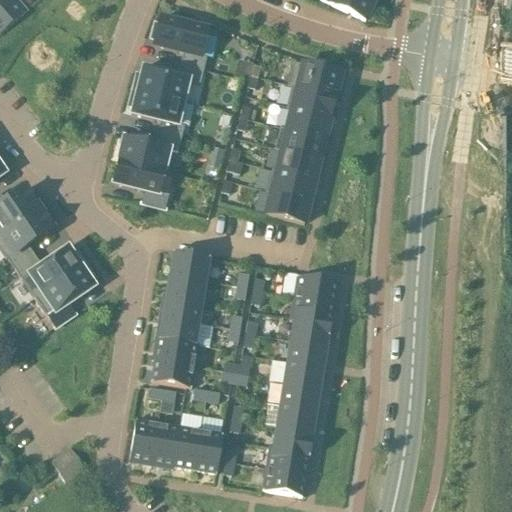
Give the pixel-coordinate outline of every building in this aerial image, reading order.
[(0,0),(0,36),(25,14),(13,0),(0,0)] [(365,23),(375,1),(372,0),(320,0),(320,2),(365,23)] [(150,41),(155,42),(153,48),(182,55),(179,67),(203,73),(206,59),(200,58),(207,32),(191,28),(192,24),(176,20),(175,24),(160,21),(159,27),(154,25),(150,41)] [(237,62),(233,80),(248,83),(252,66),(237,62)] [(290,76),(287,87),(336,99),(336,98),(335,98),(341,76),(315,70),(293,64),(290,76)] [(179,67),(177,78),(142,70),(140,77),(136,76),(132,92),(183,105),(188,83),(200,86),(203,73),(179,67)] [(252,67),(250,78),(258,80),(261,68),(252,67)] [(248,84),(247,90),(255,92),(258,80),(250,78),(248,84)] [(291,89),(286,109),(315,116),(330,120),(336,99),(287,87),(287,88),(291,89)] [(160,124),(157,135),(181,141),(184,128),(178,126),(183,105),(132,92),(128,108),(132,110),(131,116),(160,124)] [(250,110),(242,108),(239,120),(247,122),(250,110)] [(291,111),(286,132),(293,133),(325,141),(330,121),(330,120),(315,116),(286,109),(286,110),(291,111)] [(239,120),(236,132),(244,134),(247,122),(239,120)] [(279,130),(274,151),(281,153),(320,162),(325,141),(293,133),(286,132),(279,130)] [(177,154),(181,141),(157,135),(154,147),(123,139),(117,163),(164,174),(169,152),(177,154)] [(229,162),(237,164),(240,152),(232,150),(229,162)] [(271,171),(271,172),(314,183),(320,162),(281,153),(276,173),(271,171)] [(239,177),(242,165),(237,164),(229,162),(226,173),(239,177)] [(164,174),(117,163),(112,186),(144,194),(141,206),(164,212),(168,198),(158,196),(164,174)] [(271,172),(266,193),(309,204),(314,183),(271,172)] [(229,197),(232,185),(224,183),(221,195),(229,197)] [(28,193),(27,193),(25,191),(0,207),(0,236),(39,211),(34,203),(35,203),(28,193)] [(267,206),(265,216),(304,226),(309,204),(266,193),(265,194),(267,195),(270,195),(267,206)] [(51,228),(51,227),(44,217),(39,211),(0,236),(0,253),(6,262),(7,261),(14,271),(34,257),(27,247),(52,230),(51,228)] [(85,266),(75,252),(71,255),(67,249),(41,267),(34,257),(14,271),(34,301),(85,266)] [(172,255),(168,277),(205,283),(209,261),(172,255)] [(90,283),(94,280),(85,266),(34,301),(54,331),(75,317),(68,307),(94,289),(90,283)] [(248,277),(239,275),(236,288),(246,290),(248,277)] [(205,283),(168,277),(165,298),(202,305),(205,283)] [(333,307),(337,285),(296,278),(293,301),(333,307)] [(264,282),(254,281),(252,294),(262,295),(264,282)] [(246,290),(236,288),(234,301),(244,303),(246,290)] [(262,295),(252,294),(250,306),(260,308),(262,295)] [(161,320),(198,326),(202,305),(165,298),(161,320)] [(293,301),(289,322),(330,328),(333,307),(293,301)] [(239,332),(241,320),(232,318),(229,331),(239,332)] [(198,348),(198,347),(195,347),(198,326),(161,320),(158,341),(198,348)] [(326,350),(330,328),(289,322),(289,323),(292,323),(289,344),(326,350)] [(255,338),(257,325),(247,324),(245,336),(255,338)] [(229,331),(227,344),(237,345),(239,332),(229,331)] [(255,338),(245,336),(243,349),(252,351),(255,338)] [(154,362),(194,369),(198,348),(158,341),(154,362)] [(323,371),(326,350),(289,344),(285,365),(323,371)] [(191,391),(194,369),(154,362),(151,385),(191,391)] [(237,367),(224,365),(222,375),(235,377),(237,367)] [(282,386),(319,392),(323,371),(285,365),(282,386)] [(248,379),(249,369),(237,367),(235,377),(248,379)] [(220,384),(233,387),(235,377),(222,375),(220,384)] [(233,387),(246,389),(248,379),(235,377),(233,387)] [(282,386),(278,408),(316,414),(319,392),(282,386)] [(148,401),(161,403),(163,393),(150,391),(148,401)] [(205,404),(206,394),(194,392),(192,402),(205,404)] [(175,395),(163,393),(161,403),(174,405),(175,395)] [(218,406),(219,396),(206,394),(205,404),(218,406)] [(275,429),(312,435),(316,414),(278,408),(275,429)] [(243,410),(233,409),(231,422),(241,423),(243,410)] [(129,462),(151,466),(157,426),(135,422),(129,462)] [(229,434),(239,436),(241,423),(231,422),(229,434)] [(172,469),(179,429),(157,426),(151,466),(172,469)] [(194,473),(200,433),(179,429),(172,469),(194,473)] [(312,435),(275,429),(272,450),(269,449),(269,450),(309,456),(312,435)] [(200,433),(194,473),(216,476),(222,436),(200,433)] [(269,450),(265,471),(305,478),(309,456),(269,450)] [(38,488),(58,474),(66,485),(85,472),(71,451),(31,478),(38,488)] [(226,451),(224,464),(234,466),(236,453),(226,451)] [(224,464),(222,477),(232,479),(234,466),(224,464)] [(305,478),(265,471),(262,493),(302,500),(305,478)]
